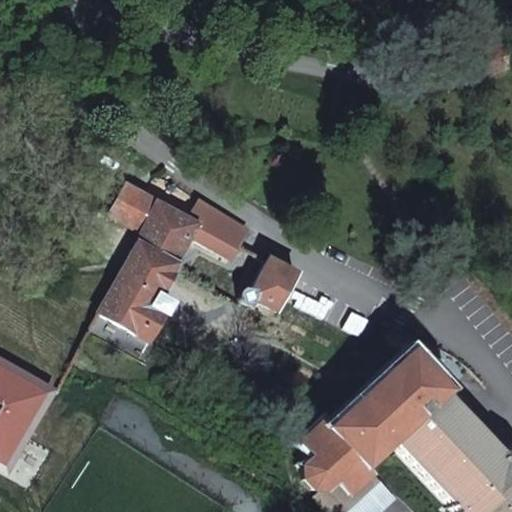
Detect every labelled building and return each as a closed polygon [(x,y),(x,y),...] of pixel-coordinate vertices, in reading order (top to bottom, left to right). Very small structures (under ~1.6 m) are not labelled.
[(229,260),(241,237),(241,236),(241,233),(239,229),(197,203),(186,224),(123,187),(106,218),(138,236),(96,315),(147,345),(169,305),(156,299),(187,238),(229,260)] [(387,371),(399,359),(370,343),(375,334),(376,333),(382,322),(347,304),(348,302),(292,273),(290,276),(252,256),(245,271),(255,279),(248,292),(246,291),(242,291),(237,294),(235,298),(235,301),(237,304),(239,305),(242,307),(247,307),(250,306),(253,302),(332,343),(331,345),(333,352),(339,354),(344,352),(346,349),(387,371)] [(511,511),(511,471),(497,456),(494,457),(439,398),(441,397),(402,355),(399,359),(387,371),(323,430),(318,425),(296,446),(309,459),(299,470),(299,481),(309,491),(317,492),(311,499),(322,511),(343,511),(374,483),(362,470),(387,446),(450,511),(511,511)] [(0,463),(5,466),(43,394),(0,371),(0,463)] [(511,441),(497,456),(511,471),(511,441)]
